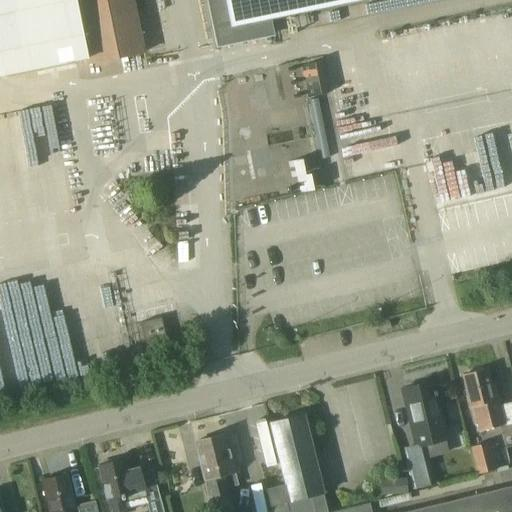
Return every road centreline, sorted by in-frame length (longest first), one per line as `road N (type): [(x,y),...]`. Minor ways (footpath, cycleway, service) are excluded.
road 1 (unclassified): [(0,448),(511,323)]
road 2 (unknown): [(194,72),(0,80)]
